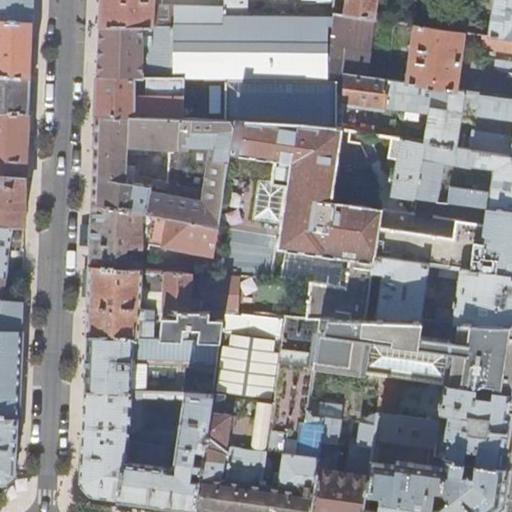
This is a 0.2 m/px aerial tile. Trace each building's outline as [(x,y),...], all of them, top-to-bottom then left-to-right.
[(35,0),(0,0),(0,18),(35,21),(35,0)] [(103,0),(102,25),(156,25),(157,0),(103,0)] [(379,0),(347,0),(345,14),(377,19),(379,0)] [(511,0),(495,0),(490,35),(511,38),(511,0)] [(441,11),(439,28),(457,30),(459,14),(441,11)] [(173,12),(173,25),(176,25),(218,25),(218,12),(173,12)] [(374,77),(377,19),(345,14),(335,12),(335,21),(333,44),(331,71),(346,73),(374,77)] [(34,48),(35,21),(0,18),(0,73),(33,76),(34,76),(34,48)] [(333,44),(335,21),(280,21),(226,21),(225,25),(223,25),(223,42),(276,43),(333,44)] [(416,24),(408,82),(458,89),(466,32),(457,30),(439,28),(416,24)] [(156,25),(102,25),(100,77),(142,78),(177,78),(177,65),(164,65),(164,56),(154,55),(154,65),(145,64),(145,38),(166,38),(167,25),(156,25)] [(177,65),(177,78),(187,78),(208,78),(235,78),(330,79),(331,71),(333,44),(276,43),(223,42),(223,25),(218,25),(176,25),(177,65)] [(511,38),(490,35),(483,34),(481,48),(511,52),(511,38)] [(501,71),(511,72),(511,61),(502,61),(501,71)] [(0,111),(30,112),(33,76),(0,73),(0,111)] [(374,77),(346,73),(345,86),(343,104),(386,110),(386,106),(430,112),(428,129),(409,127),(408,132),(407,139),(426,142),(457,147),(465,98),(472,99),(471,105),(473,108),(479,108),(478,113),(511,119),(511,137),(473,131),(471,150),(511,156),(511,97),(458,89),(408,82),(390,80),(374,77)] [(186,118),(186,103),(187,78),(177,78),(142,78),(100,77),(100,94),(99,114),(186,118)] [(237,120),(337,128),(337,78),(330,79),(235,78),(208,78),(207,104),(202,104),(201,118),(237,120)] [(0,173),(0,174),(1,172),(28,175),(31,144),(33,113),(30,112),(0,111),(0,173)] [(228,169),(232,151),(237,120),(201,118),(186,118),(99,114),(97,155),(95,203),(145,212),(156,214),(219,226),(227,175),(228,169)] [(376,255),(384,208),(334,201),(340,157),(344,129),(337,128),(237,120),(232,151),(242,153),(278,158),(275,181),(291,184),(282,239),(281,246),(352,257),(376,260),(376,255)] [(361,132),(344,129),(340,157),(399,167),(401,159),(390,157),(393,137),(361,132)] [(397,138),(407,139),(408,132),(398,131),(397,138)] [(418,197),(426,142),(407,139),(397,138),(393,137),(390,157),(401,159),(399,167),(395,195),(417,198),(418,197)] [(511,156),(471,150),(457,147),(426,142),(418,197),(439,200),(445,163),(470,167),(471,164),(495,168),(491,192),(451,186),(449,201),(489,207),(511,210),(511,156)] [(242,153),(232,151),(228,169),(227,175),(219,226),(230,228),(282,239),(291,184),(275,181),(278,158),(242,153)] [(28,185),(28,175),(1,172),(0,174),(0,177),(0,222),(16,224),(27,225),(27,215),(28,185)] [(145,212),(95,203),(93,247),(92,266),(128,269),(129,248),(145,250),(145,235),(145,212)] [(384,208),(376,255),(431,263),(442,264),(511,274),(511,210),(489,207),(487,224),(457,220),(384,208)] [(156,214),(145,212),(145,235),(153,235),(156,214)] [(219,226),(156,214),(153,235),(153,237),(167,239),(166,246),(214,255),(219,226)] [(0,274),(9,275),(10,260),(11,252),(16,224),(0,222),(0,274)] [(230,228),(222,276),(243,277),(275,280),(281,246),(282,239),(230,228)] [(423,320),(431,263),(376,255),(376,260),(374,272),(382,273),(376,318),(423,320)] [(310,316),(323,317),(366,318),(374,272),(376,260),(352,257),(348,286),(313,281),(313,282),(310,316)] [(456,321),(511,323),(511,274),(442,264),(440,275),(461,278),(457,311),(445,310),(443,321),(456,321)] [(128,269),(92,266),(91,301),(89,336),(141,338),(142,318),(147,318),(148,311),(142,310),(145,270),(128,269)] [(181,312),(191,313),(193,274),(152,271),(151,290),(155,293),(168,294),(167,311),(181,312)] [(9,275),(0,274),(0,319),(3,299),(5,300),(7,288),(9,275)] [(242,313),(243,277),(222,276),(204,275),(201,313),(213,313),(242,313)] [(0,415),(21,417),(22,381),(24,335),(26,301),(5,300),(3,299),(0,319),(0,415)] [(142,318),(141,338),(156,339),(158,322),(155,312),(148,311),(147,318),(142,318)] [(201,313),(191,313),(181,312),(181,317),(166,316),(163,339),(185,340),(186,329),(202,330),(202,341),(222,342),(225,319),(213,319),(213,313),(201,313)] [(493,390),(511,393),(511,323),(456,321),(453,341),(421,336),(423,320),(376,318),(366,318),(323,317),(320,332),(372,340),(450,353),(446,383),(478,388),(493,390)] [(316,361),(314,375),(366,382),(367,372),(372,340),(320,332),(316,361)] [(89,336),(87,389),(145,391),(181,393),(182,382),(146,380),(147,375),(135,374),(135,371),(141,371),(142,365),(135,364),(136,351),(142,351),(142,357),(220,360),(222,342),(202,341),(185,340),(163,339),(156,339),(141,338),(89,336)] [(367,372),(384,375),(402,377),(446,383),(450,353),(372,340),(367,372)] [(316,361),(282,356),(276,404),(273,426),(288,429),(286,443),(300,445),(305,413),(308,414),(314,375),(316,361)] [(384,375),(379,413),(397,416),(402,377),(384,375)] [(447,457),(509,467),(509,466),(511,443),(511,393),(493,390),(493,396),(477,394),(478,388),(446,383),(442,412),(453,414),(452,423),(449,422),(446,436),(450,437),(447,457)] [(146,502),(197,510),(208,444),(215,395),(187,393),(186,400),(182,427),(176,468),(171,467),(172,456),(171,453),(167,453),(167,448),(131,442),(132,428),(143,429),(144,398),(145,391),(87,389),(85,436),(83,484),(92,495),(146,502)] [(186,400),(187,393),(181,393),(145,391),(144,398),(186,400)] [(312,511),(319,464),(326,416),(308,414),(305,413),(300,445),(286,443),(285,452),(286,453),(281,486),(263,484),(264,475),(272,476),(274,462),(267,460),(268,450),(233,446),(227,479),(223,478),(234,414),(225,413),(228,396),(215,394),(215,395),(208,444),(197,510),(212,511),(312,511)] [(365,511),(491,511),(503,504),(508,470),(509,467),(447,457),(436,455),(441,422),(433,421),(397,416),(379,413),(377,424),(375,447),(365,511)] [(20,434),(21,417),(0,415),(0,481),(7,483),(18,473),(20,434)] [(365,511),(375,447),(377,424),(362,422),(359,444),(352,443),(348,472),(332,470),(333,465),(338,464),(340,450),(331,448),(332,443),(339,444),(343,419),(326,416),(319,464),(312,511),(365,511)]
